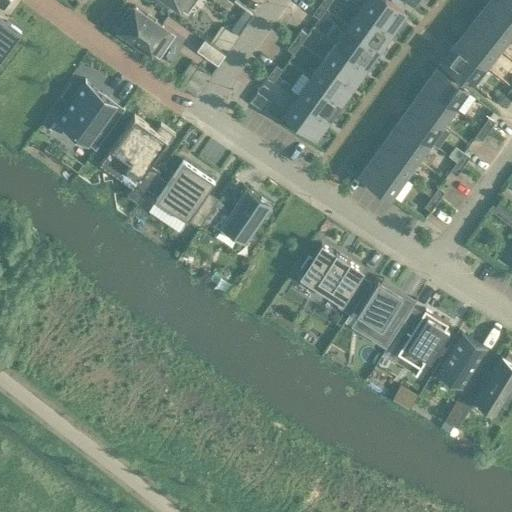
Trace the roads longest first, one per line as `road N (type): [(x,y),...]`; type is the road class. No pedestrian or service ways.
road 1 (residential): [(433,267),(202,117)]
road 2 (unclassified): [(168,511),(0,379)]
road 3 (residential): [(202,117),(46,0)]
road 4 (residential): [(202,117),(287,0)]
road 5 (residential): [(433,267),(511,161)]
